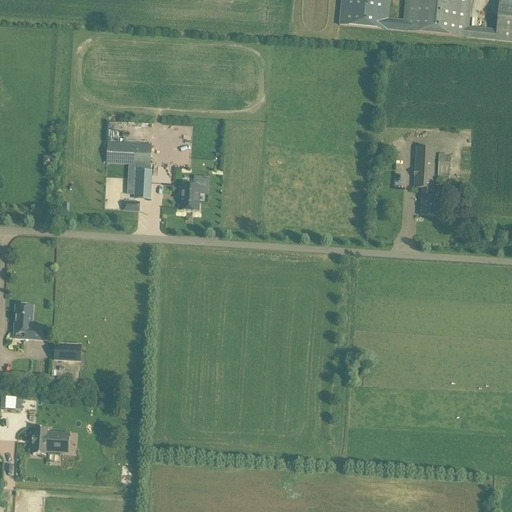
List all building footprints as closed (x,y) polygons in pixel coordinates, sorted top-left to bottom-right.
[(341,0),(339,26),(398,33),(461,39),(511,43),(511,0),(500,0),(498,32),(469,30),(471,0),(406,0),(405,23),(387,21),(389,0),(341,0)] [(429,116),(463,117),(464,110),(429,109),(429,116)] [(463,124),(463,119),(420,116),(420,126),(442,128),(442,123),(463,124)] [(108,144),(107,165),(150,167),(152,147),(108,144)] [(376,157),(386,157),(386,146),(377,146),(376,157)] [(416,149),(415,189),(423,190),(421,216),(438,217),(439,200),(432,199),(435,150),(416,149)] [(162,172),(187,172),(188,157),(163,156),(162,172)] [(262,174),(262,163),(191,162),(191,173),(262,174)] [(162,172),(162,186),(187,187),(187,180),(182,180),(182,173),(162,172)] [(135,173),(134,200),(149,200),(150,174),(135,173)] [(199,188),(181,187),(179,212),(197,214),(199,188)] [(161,220),(177,220),(177,200),(161,200),(161,220)] [(18,307),(16,340),(49,342),(50,330),(33,329),(35,308),(18,307)] [(57,346),(56,362),(81,363),(82,347),(57,346)] [(69,455),(70,434),(48,433),(48,430),(34,429),(34,438),(33,438),(32,447),(33,447),(33,456),(47,457),(47,454),(69,455)] [(6,493),(6,511),(32,511),(33,489),(20,489),(20,493),(6,493)]
